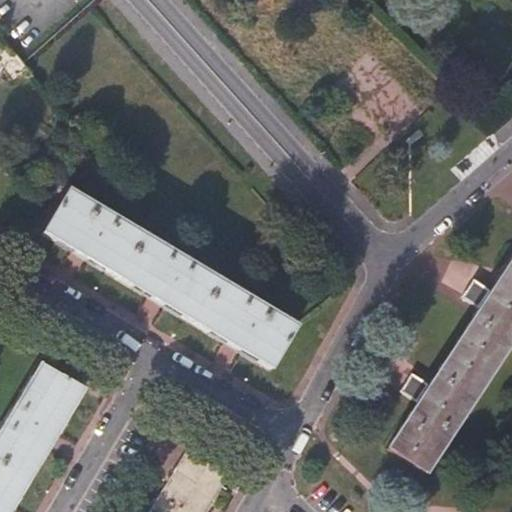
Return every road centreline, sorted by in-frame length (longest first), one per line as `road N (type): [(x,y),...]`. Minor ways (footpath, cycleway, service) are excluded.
road 1 (residential): [(150,0),(388,266)]
road 2 (residential): [(388,266),(292,431)]
road 3 (residential): [(156,351),(61,511)]
road 4 (residential): [(388,266),(511,153)]
road 5 (residential): [(292,431),(156,351)]
road 6 (residential): [(156,351),(29,278)]
